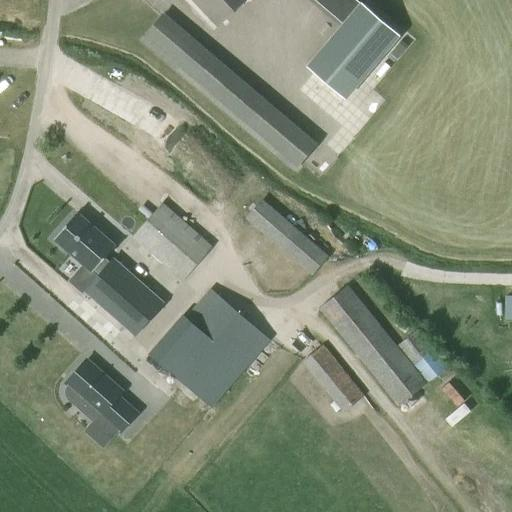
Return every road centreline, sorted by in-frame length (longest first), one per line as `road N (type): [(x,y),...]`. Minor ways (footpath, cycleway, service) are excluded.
road 1 (track): [(40,93),(192,202),(255,301),(291,302),(371,262),(443,279),(511,281)]
road 2 (unclassified): [(0,229),(26,164),(53,0)]
